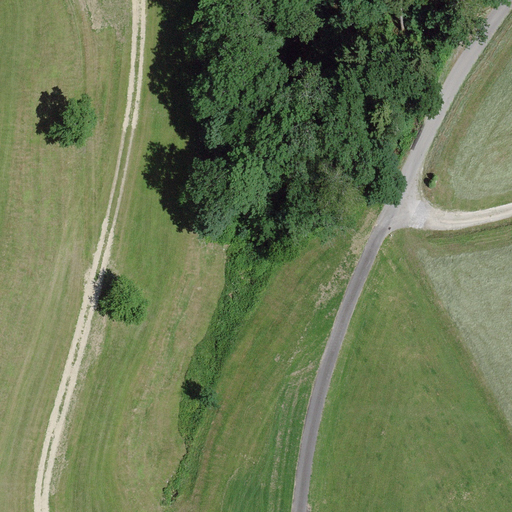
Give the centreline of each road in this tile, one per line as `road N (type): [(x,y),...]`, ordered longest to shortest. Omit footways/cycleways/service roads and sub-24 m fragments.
road 1 (track): [(41,511),(50,445),(128,140),(139,0)]
road 2 (track): [(76,0),(88,64),(91,299)]
road 3 (track): [(393,204),(443,220),(511,210)]
